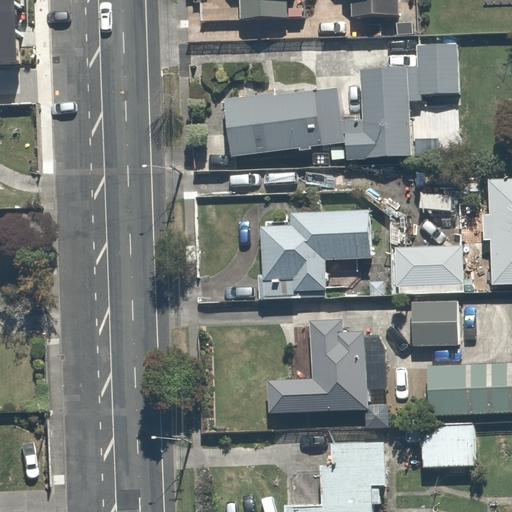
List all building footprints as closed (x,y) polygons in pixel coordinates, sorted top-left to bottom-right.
[(239,0),(240,20),(288,18),(286,0),(239,0)] [(350,0),(351,18),(400,16),(399,0),(350,0)] [(14,7),(0,7),(0,35),(15,35),(14,7)] [(15,35),(0,35),(0,61),(16,61),(15,35)] [(457,44),(418,46),(419,67),(359,70),(362,133),(344,133),(345,142),(346,161),(412,158),(409,102),(460,99),(457,44)] [(338,88),(225,99),(232,157),(345,142),(338,88)] [(511,182),(495,183),(496,222),(486,222),(486,250),(499,250),(499,288),(511,288),(511,182)] [(294,228),(269,229),(271,286),(301,285),(301,295),(331,293),(329,267),(384,264),(382,223),(316,226),(315,212),(293,213),(294,228)] [(460,247),(400,250),(402,296),(463,292),(460,247)] [(458,301),(411,302),(412,347),(459,345),(458,301)] [(342,319),(309,321),(312,378),(267,380),(268,413),(367,409),(364,331),(343,332),(342,319)] [(511,365),(433,371),(436,422),(511,417),(511,365)] [(475,424),(421,427),(423,468),(477,466),(475,424)] [(384,442),(332,444),(332,465),(319,465),(320,504),(283,505),(283,511),(372,511),(371,486),(385,485),(384,442)] [(511,511),(511,501),(487,502),(487,511),(511,511)]
